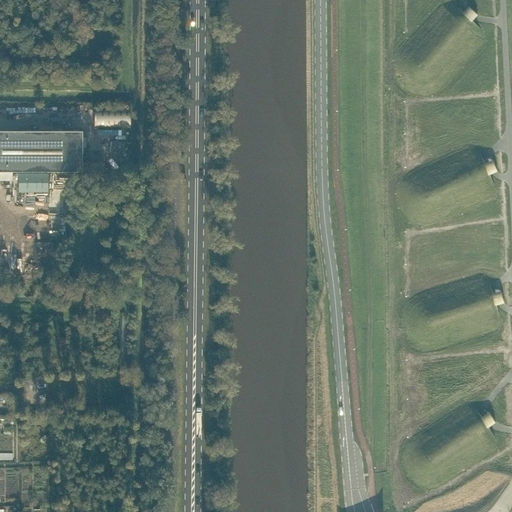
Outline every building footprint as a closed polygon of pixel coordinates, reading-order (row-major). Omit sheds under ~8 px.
[(469,6),(464,13),(472,21),(478,14),(469,6)] [(464,13),(459,9),(409,63),(427,80),(477,25),(472,21),(464,13)] [(129,108),(94,108),(94,128),(129,128),(129,108)] [(0,170),(82,171),(82,130),(0,130),(0,170)] [(492,180),(490,175),(485,162),(483,159),(483,158),(414,188),(424,210),(492,180)] [(493,160),(485,163),(490,174),(498,171),(493,160)] [(60,225),(70,225),(70,215),(60,215),(60,225)] [(498,310),(497,305),(496,303),(493,293),(493,292),(492,291),(491,288),(490,288),(418,311),(426,333),(498,311),(498,310)] [(501,291),(493,293),(496,303),(497,305),(505,302),(501,291)] [(126,312),(119,312),(117,367),(124,367),(126,312)] [(492,432),(489,427),(487,425),(482,417),(481,416),(480,415),(479,412),(478,413),(417,453),(431,473),(491,432),(492,432)] [(489,412),(482,417),(487,425),(489,427),(496,422),(489,412)]
